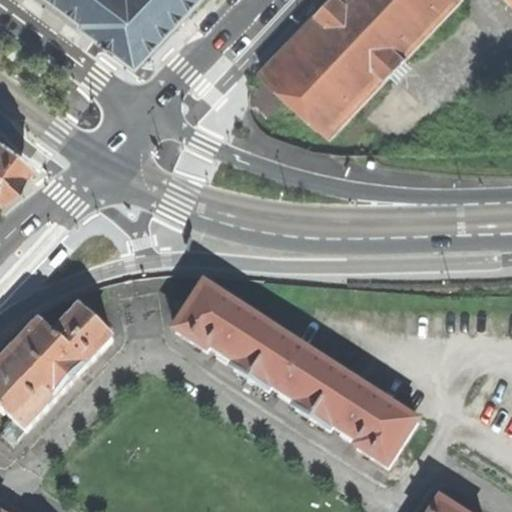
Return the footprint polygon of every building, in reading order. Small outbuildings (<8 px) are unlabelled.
[(86,24),(141,67),(203,0),(59,0),(88,21),(86,24)] [(253,108),(265,120),(287,100),(330,140),(462,0),(328,0),(260,72),(262,75),(251,95),(253,108)] [(23,163),(0,145),(0,187),(3,184),(23,163)] [(67,265),(72,272),(85,261),(88,259),(86,255),(83,252),(67,265)] [(204,287),(174,334),(206,355),(210,350),(235,366),(232,371),(269,395),(272,391),(297,407),(295,412),(329,434),(332,429),(358,445),(355,450),(387,471),(417,425),(204,287)] [(0,428),(16,444),(112,343),(81,315),(53,342),(40,330),(0,371),(0,428)]
